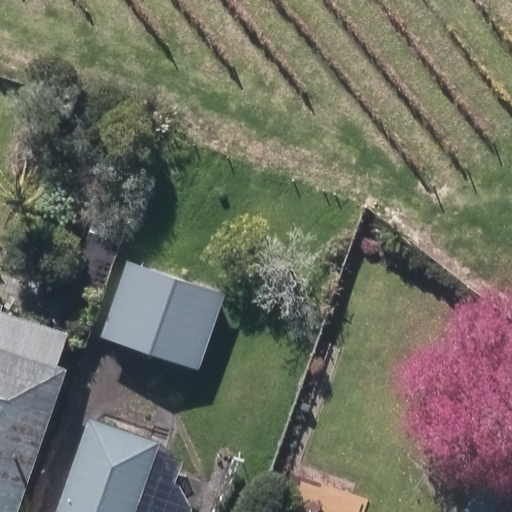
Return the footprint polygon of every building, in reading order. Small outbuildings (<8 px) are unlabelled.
[(74,287),(102,297),(116,253),(89,243),(74,287)] [(101,337),(200,369),(226,291),(127,259),(101,337)] [(0,511),(9,511),(62,364),(52,361),(63,330),(0,308),(0,511)] [(86,412),(51,511),(132,511),(158,437),(157,437),(86,412)] [(472,511),(511,511),(511,489),(494,478),(472,511)]
